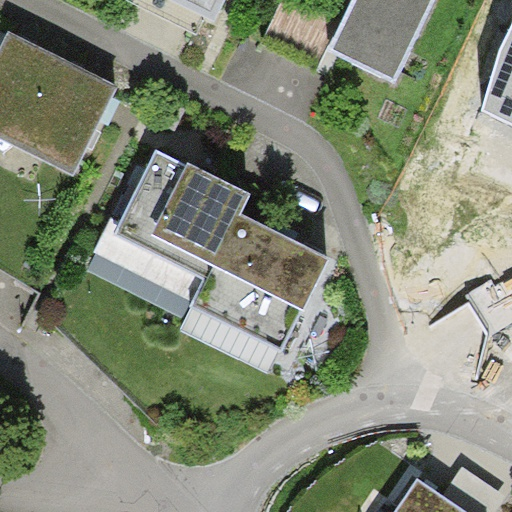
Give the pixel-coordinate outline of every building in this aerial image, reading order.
[(161,0),(219,26),(231,0),(161,0)] [(329,59),(347,20),(303,0),(284,0),(263,48),(321,75),(329,59)] [(437,0),(356,0),(347,20),(329,59),(395,90),(437,0)] [(117,91),(0,35),(0,142),(74,179),(109,107),(117,91)] [(202,177),(158,155),(118,236),(211,282),(196,311),(282,353),(326,266),(239,221),(249,200),(202,177)] [(418,487),(400,511),(455,511),(428,494),(418,487)]
